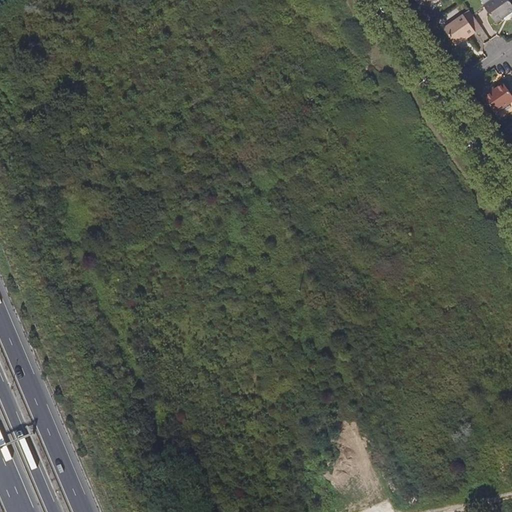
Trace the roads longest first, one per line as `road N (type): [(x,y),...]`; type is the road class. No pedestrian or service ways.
road 1 (trunk): [(82,511),(0,315)]
road 2 (motorway): [(53,511),(0,385)]
road 3 (residential): [(442,93),(511,194)]
